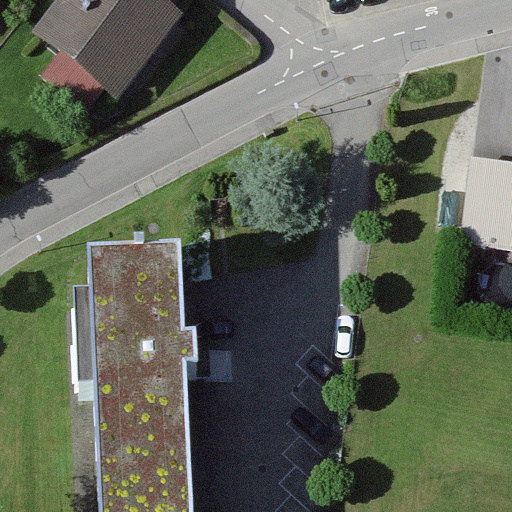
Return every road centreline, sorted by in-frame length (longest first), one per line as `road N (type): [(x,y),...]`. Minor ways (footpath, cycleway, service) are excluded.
road 1 (residential): [(329,60),(0,233)]
road 2 (residential): [(511,6),(329,60)]
